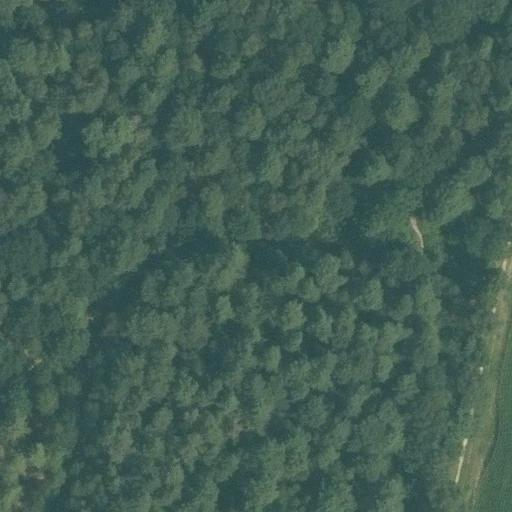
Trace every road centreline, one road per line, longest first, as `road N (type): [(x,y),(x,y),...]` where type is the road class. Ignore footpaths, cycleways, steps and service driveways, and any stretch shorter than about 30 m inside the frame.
road 1 (track): [(511,309),(414,274),(213,242),(165,252),(0,396)]
road 2 (track): [(323,0),(511,76)]
road 3 (track): [(469,511),(511,321)]
road 4 (track): [(88,326),(97,344),(55,511)]
